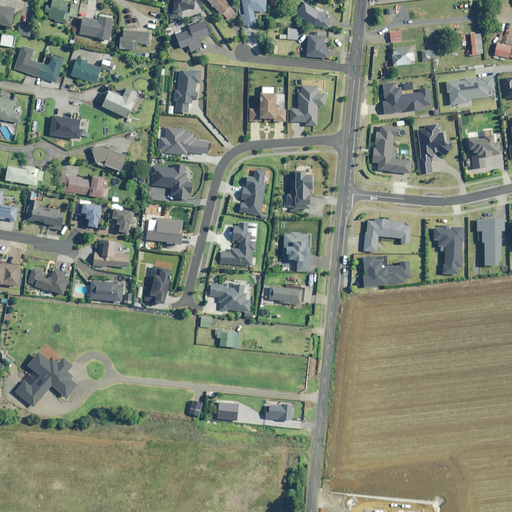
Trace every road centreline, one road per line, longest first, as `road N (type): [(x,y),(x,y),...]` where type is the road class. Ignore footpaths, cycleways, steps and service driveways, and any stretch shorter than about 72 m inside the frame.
road 1 (unclassified): [(343,192),(309,511)]
road 2 (residential): [(186,299),(215,177),(230,153),(348,138)]
road 3 (residential): [(343,192),(447,201),(511,187)]
